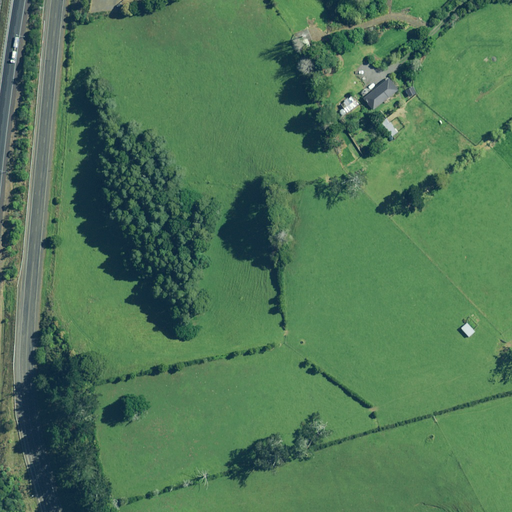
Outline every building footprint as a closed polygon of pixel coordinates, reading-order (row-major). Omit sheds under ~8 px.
[(397,90),(388,79),(363,98),(372,110),(397,90)] [(415,93),(412,86),(405,90),(408,97),(415,93)] [(352,95),(338,106),(343,113),(345,111),(347,113),(358,104),(352,95)] [(397,132),(388,120),(382,124),(392,136),(397,132)] [(474,331),(467,323),(461,329),(468,337),(474,331)]
